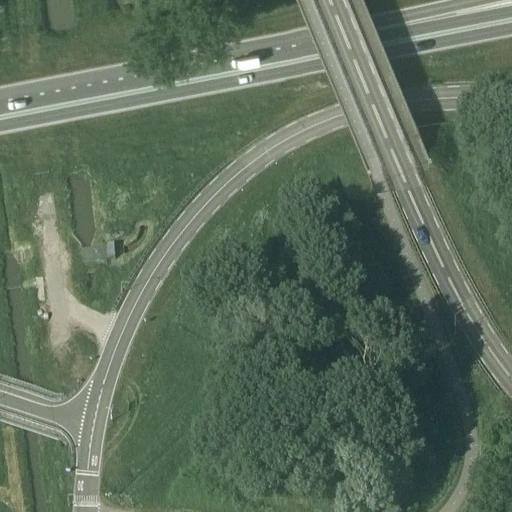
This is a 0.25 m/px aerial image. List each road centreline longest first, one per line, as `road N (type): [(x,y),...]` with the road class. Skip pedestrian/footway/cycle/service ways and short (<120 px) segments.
road 1 (tertiary): [(92,428),(128,317),(198,211),(282,142),(341,115),(402,102)]
road 2 (tertiary): [(511,381),(437,257),(329,0)]
road 3 (trunk): [(0,118),(317,58)]
road 4 (trunk): [(317,58),(511,21)]
road 5 (trunk): [(483,0),(423,13),(317,58)]
road 6 (track): [(14,0),(20,33),(42,45),(77,36),(83,0)]
